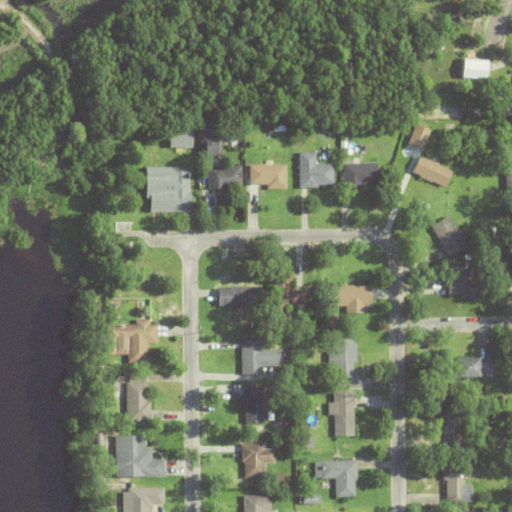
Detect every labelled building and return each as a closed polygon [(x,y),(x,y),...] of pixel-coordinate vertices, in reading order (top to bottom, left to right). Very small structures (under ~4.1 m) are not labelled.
[(463,59),(463,52),(465,52),(465,46),(473,47),(472,52),(474,52),(474,59),(463,59)] [(462,77),(486,78),(486,60),(462,59),(462,77)] [(220,133),(220,155),(199,154),(199,133),(199,123),(213,123),(213,133),(220,133)] [(390,125),(388,134),(382,133),(383,125),(384,125),(384,123),(389,124),(389,125),(390,125)] [(347,133),(347,124),(358,124),(358,133),(347,133)] [(406,145),(414,124),(429,130),(420,151),(406,145)] [(168,146),(168,127),(191,127),(191,146),(168,146)] [(314,151),(314,163),(333,163),(333,184),(316,184),(316,187),(297,187),(297,151),(300,151),(300,148),(306,148),(306,151),(314,151)] [(433,161),(438,164),(437,165),(451,171),(444,188),(431,182),(431,183),(418,177),(419,176),(410,172),(418,156),(433,163),(433,161)] [(342,163),(376,162),(376,186),(342,186),(342,163)] [(266,188),(266,183),(248,183),(248,163),(285,164),(285,188),(266,188)] [(180,210),(150,210),(150,194),(144,194),(144,164),(187,164),(187,190),(189,190),(189,211),(180,211),(180,210)] [(206,165),(240,165),(240,186),(225,186),(225,187),(206,188),(206,165)] [(464,227),(473,243),(446,257),(430,226),(448,216),(456,231),(464,227)] [(479,230),(493,225),(495,233),(497,240),(483,244),(479,230)] [(487,245),(501,240),(502,242),(489,248),(487,245)] [(493,254),(502,254),(502,272),(493,272),(493,254)] [(477,298),(459,299),(459,296),(447,296),(446,267),(472,266),(472,277),(485,277),(486,295),(477,296),(477,298)] [(271,311),(268,311),(269,272),(290,272),(290,289),(303,289),(303,303),(284,303),(284,313),(271,313),(271,311)] [(426,273),(439,272),(439,285),(427,286),(426,273)] [(370,285),(370,305),(363,305),(363,312),(344,313),(344,306),(329,306),(328,286),(342,285),(356,284),(356,285),(370,285)] [(216,305),(216,287),(229,287),(229,286),(259,286),(259,305),(216,305)] [(324,314),(335,314),(335,328),(324,328),(324,314)] [(146,343),(146,362),(126,362),(126,354),(101,354),(101,324),(134,324),(134,318),(148,318),(148,323),(155,323),(155,343),(146,343)] [(267,320),(279,320),(279,328),(267,329),(267,320)] [(355,341),(355,361),(351,361),(351,377),(332,377),(332,369),(326,369),(326,349),(331,349),(331,333),(351,333),(351,341),(355,341)] [(281,348),(281,365),(262,366),(262,373),(240,374),(239,340),(261,340),(261,349),(281,348)] [(491,361),(491,377),(478,377),(478,380),(456,380),(455,361),(478,360),(478,361),(491,361)] [(274,370),(290,364),(293,371),(277,377),(274,370)] [(100,376),(118,376),(118,391),(100,391),(100,376)] [(149,401),(149,422),(124,423),(124,382),(145,382),(146,401),(149,401)] [(271,399),(271,410),(262,410),(262,423),(243,423),(243,386),(261,386),(261,399),(271,399)] [(270,388),(282,387),(283,400),(271,400),(270,388)] [(333,436),(332,414),(326,414),(326,402),(331,402),(331,391),(352,391),(353,435),(333,436)] [(478,409),(478,401),(488,401),(487,409),(478,409)] [(461,446),(461,452),(440,452),(440,410),(461,410),(460,432),(467,432),(467,446),(461,446)] [(91,433),(102,432),(103,448),(92,449),(91,433)] [(149,447),(149,459),(162,459),(162,475),(114,476),(113,434),(143,434),(143,447),(149,447)] [(298,448),(298,436),(312,436),(312,448),(298,448)] [(263,477),(242,477),(242,461),(239,461),(239,442),(263,442),(263,448),(274,448),(274,462),(263,462),(263,477)] [(353,480),(354,496),(334,496),(333,478),(319,478),(319,477),(314,478),(313,461),(319,461),(319,460),(355,459),(356,480),(353,480)] [(463,507),(445,507),(444,481),(442,481),(441,469),(462,469),(462,486),(471,486),(471,503),(463,503),(463,507)] [(287,475),(287,485),(273,485),(273,472),(281,472),(281,475),(287,475)] [(121,511),(121,491),(126,491),(126,488),(162,487),(162,504),(151,504),(151,509),(148,509),(148,511),(121,511)] [(241,511),(241,495),(269,495),(269,511),(241,511)] [(301,504),(301,503),(298,503),(298,496),(301,496),(301,495),(318,495),(318,504),(301,504)]
